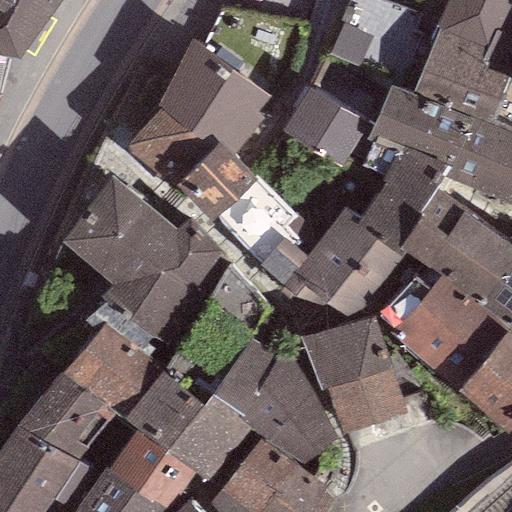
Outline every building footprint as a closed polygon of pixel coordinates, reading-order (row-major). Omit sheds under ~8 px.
[(0,0),(0,54),(21,59),(64,0),(0,0)] [(511,0),(447,0),(435,27),(438,28),(511,57),(511,0)] [(490,124),(511,67),(511,57),(438,28),(412,94),(490,124)] [(270,97),(191,39),(154,105),(160,109),(211,150),(218,143),(231,156),(264,121),(257,114),(270,97)] [(368,121),(311,86),(283,132),(340,166),(368,121)] [(412,94),(389,86),(366,141),(372,144),(360,166),(383,178),(401,156),(405,148),(450,168),(444,178),(511,205),(511,133),(490,124),(412,94)] [(211,150),(160,109),(124,147),(172,190),(175,186),(211,150)] [(264,185),(254,176),(253,178),(231,156),(218,143),(211,150),(175,186),(211,223),(214,217),(217,219),(260,265),(283,238),(296,249),(312,231),(264,185)] [(360,219),(355,225),(401,259),(405,254),(398,249),(423,217),(418,213),(437,188),(444,178),(450,168),(405,148),(401,156),(383,178),(381,181),(384,184),(360,219)] [(124,310),(132,315),(203,233),(200,230),(189,219),(175,230),(110,178),(59,243),(113,284),(99,297),(112,306),(114,303),(120,308),(124,310)] [(439,281),(509,334),(511,330),(511,246),(437,188),(418,213),(423,217),(398,249),(405,254),(439,281)] [(360,219),(343,208),(305,258),(296,249),(283,238),(260,265),(258,266),(283,288),(275,296),(311,322),(325,304),(351,325),(373,318),(407,266),(401,259),(355,225),(360,219)] [(230,264),(203,233),(132,315),(130,320),(176,351),(208,299),(251,335),(269,308),(230,264)] [(458,392),(509,334),(439,281),(429,292),(414,278),(377,315),(393,329),(388,334),(458,392)] [(97,332),(61,374),(114,412),(124,419),(160,372),(176,351),(130,320),(132,315),(124,310),(120,315),(103,304),(83,321),(97,332)] [(351,325),(301,339),(340,434),(404,414),(373,318),(351,325)] [(511,337),(509,334),(458,392),(508,435),(511,429),(511,337)] [(251,340),(210,396),(250,429),(259,439),(296,468),(337,438),(290,358),(251,340)] [(160,372),(124,419),(138,429),(195,474),(208,484),(250,429),(210,396),(204,406),(160,372)] [(114,412),(61,374),(14,428),(77,462),(114,412)] [(77,462),(14,428),(0,450),(0,511),(45,511),(53,501),(77,462)] [(169,511),(195,474),(138,429),(108,471),(107,474),(168,511),(169,511)] [(327,511),(335,500),(296,468),(259,439),(202,511),(327,511)] [(73,511),(100,474),(77,462),(53,501),(71,511),(73,511)] [(168,511),(107,474),(108,471),(104,468),(100,474),(73,511),(168,511)] [(202,511),(188,499),(177,511),(202,511)]
